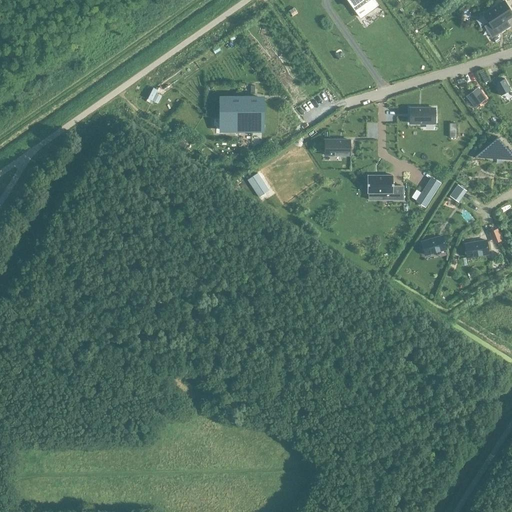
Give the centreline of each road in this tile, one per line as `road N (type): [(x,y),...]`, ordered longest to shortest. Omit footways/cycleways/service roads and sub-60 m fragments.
road 1 (unclassified): [(25,157),(247,0)]
road 2 (residential): [(511,54),(380,93)]
